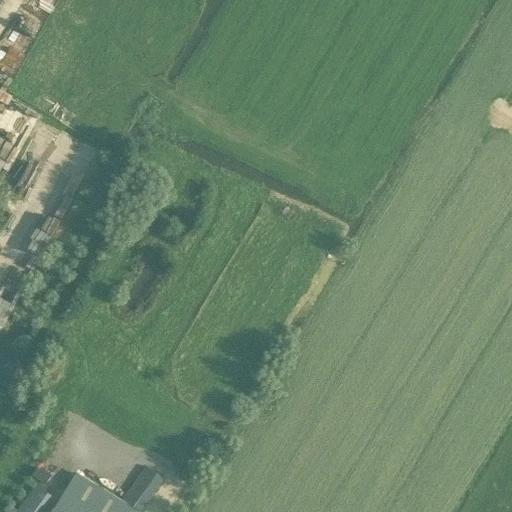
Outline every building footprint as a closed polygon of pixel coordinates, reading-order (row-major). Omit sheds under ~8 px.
[(0,117),(8,121),(20,97),(8,91),(8,92),(0,88),(0,117)] [(0,131),(0,148),(2,149),(9,135),(0,131)] [(39,220),(61,228),(89,153),(67,145),(39,220)] [(214,439),(198,430),(177,470),(193,478),(214,439)] [(162,479),(145,467),(125,496),(123,495),(120,499),(139,511),(162,479)] [(38,468),(32,477),(44,485),(50,476),(38,468)] [(133,511),(75,475),(53,510),(56,511),(133,511)] [(42,511),(52,498),(35,486),(16,511),(42,511)]
